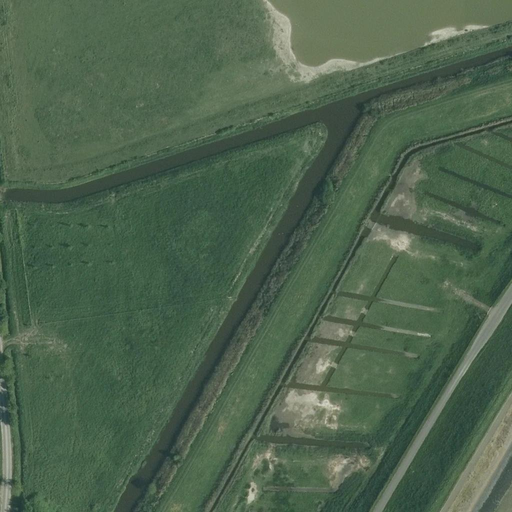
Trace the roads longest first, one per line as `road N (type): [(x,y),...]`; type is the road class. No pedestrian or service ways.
road 1 (unclassified): [(377,511),(511,288)]
road 2 (unclassified): [(1,511),(0,372)]
